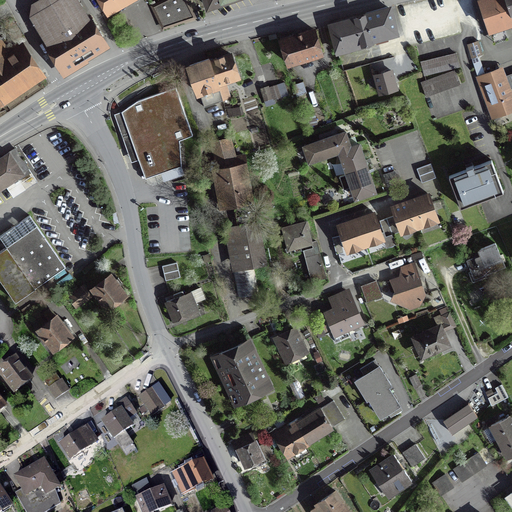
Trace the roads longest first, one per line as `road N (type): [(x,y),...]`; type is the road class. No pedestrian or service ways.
road 1 (residential): [(415,191),(326,223),(331,289),(165,348)]
road 2 (residential): [(511,348),(277,511)]
road 3 (primary): [(75,92),(174,43),(343,0)]
road 4 (residential): [(75,92),(122,182),(143,291),(165,348)]
road 5 (residential): [(165,348),(0,460)]
road 6 (residential): [(165,348),(247,511)]
